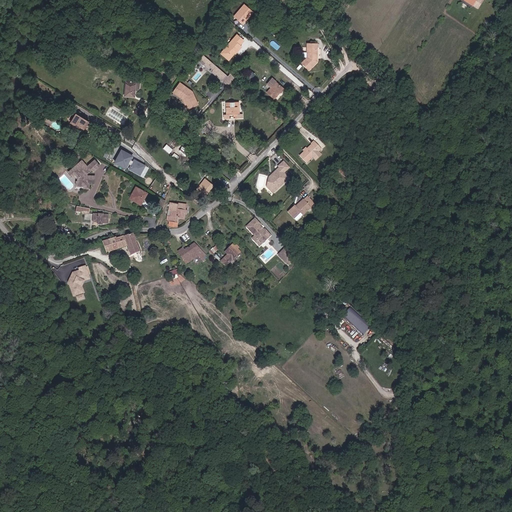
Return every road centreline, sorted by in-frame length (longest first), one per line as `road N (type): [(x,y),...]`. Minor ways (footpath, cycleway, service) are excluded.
road 1 (unclassified): [(352,67),(186,229),(120,229),(85,242),(0,219)]
road 2 (unknown): [(207,213),(97,119)]
